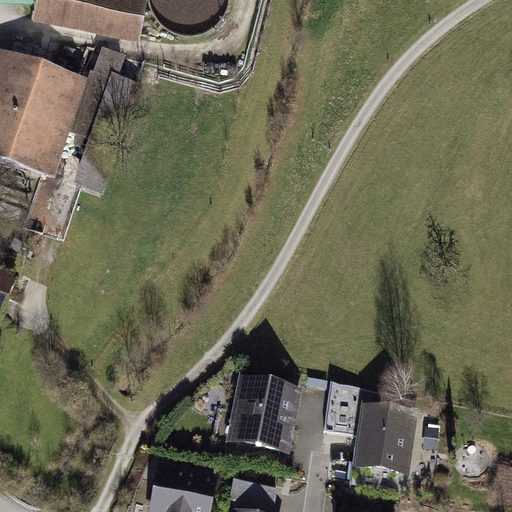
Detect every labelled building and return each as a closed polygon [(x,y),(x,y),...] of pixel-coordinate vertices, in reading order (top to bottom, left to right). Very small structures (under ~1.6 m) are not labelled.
[(133,0),(21,0),(21,1),(129,23),(133,0)] [(225,0),(164,0),(161,10),(217,27),(225,0)] [(0,160),(61,178),(89,83),(0,56),(0,160)] [(0,268),(0,318),(21,279),(0,268)] [(298,395),(242,384),(230,445),(286,456),(298,395)] [(356,390),(332,385),(326,433),(340,435),(362,438),(366,409),(383,411),(384,395),(356,390)] [(362,438),(358,474),(410,480),(418,415),(383,411),(366,409),(362,438)] [(208,511),(216,476),(156,463),(146,511),(208,511)] [(271,511),(275,493),(236,485),(230,511),(271,511)]
